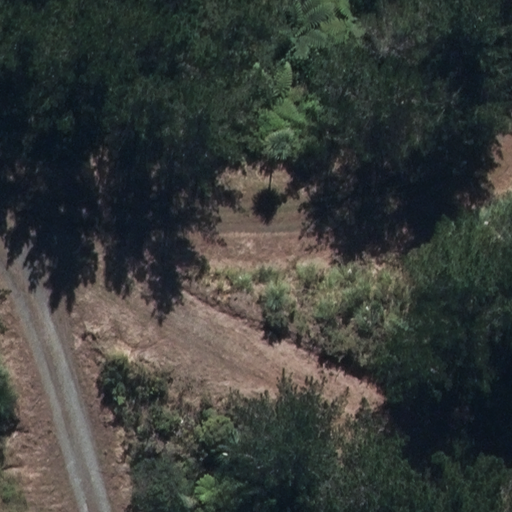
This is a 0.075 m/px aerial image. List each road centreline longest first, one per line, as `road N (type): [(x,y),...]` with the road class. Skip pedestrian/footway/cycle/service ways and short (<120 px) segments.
road 1 (track): [(511,90),(16,331),(0,320)]
road 2 (track): [(16,331),(9,511)]
